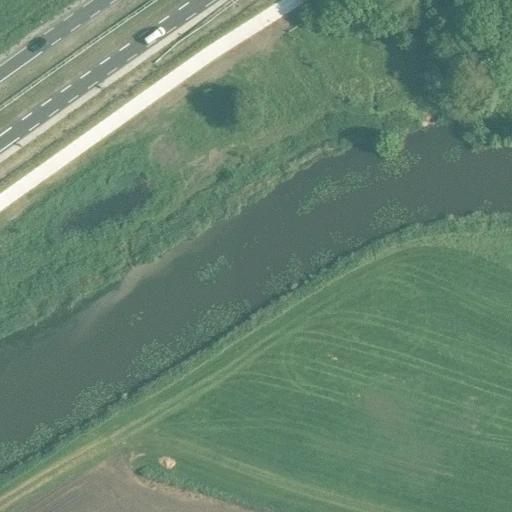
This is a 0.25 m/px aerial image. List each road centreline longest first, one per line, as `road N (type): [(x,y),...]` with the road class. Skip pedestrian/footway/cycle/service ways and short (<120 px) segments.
road 1 (trunk): [(0,142),(203,0)]
road 2 (trunk): [(102,0),(0,72)]
